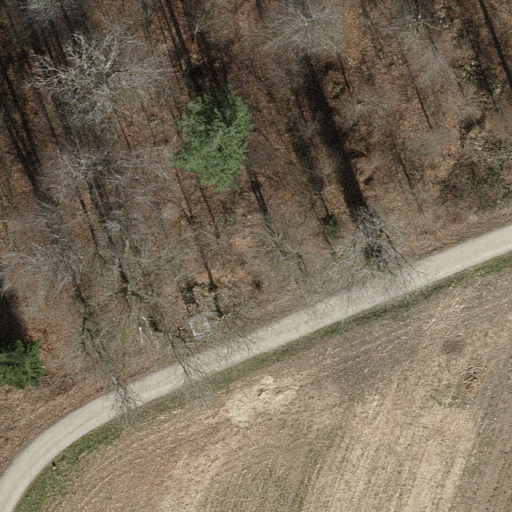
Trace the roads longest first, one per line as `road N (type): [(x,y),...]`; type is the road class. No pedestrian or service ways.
road 1 (track): [(511,242),(325,319),(92,432),(43,484),(33,511)]
road 2 (track): [(325,319),(269,192),(213,10)]
